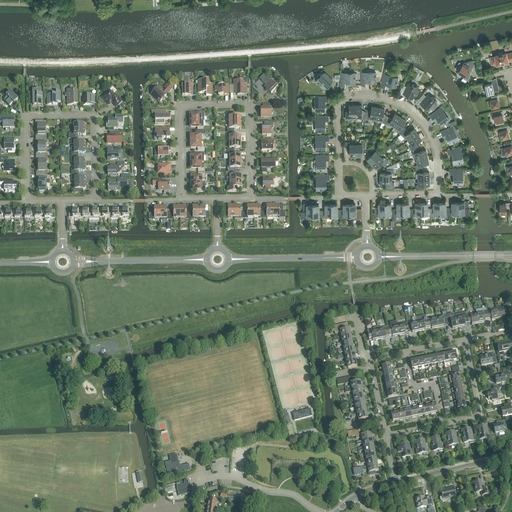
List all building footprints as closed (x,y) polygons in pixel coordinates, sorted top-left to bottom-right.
[(490,58),(492,65),(496,64),(496,65),(508,62),(507,61),(511,60),(511,52),(506,54),(506,53),(503,54),(502,53),(498,54),(498,55),(494,56),(495,57),(490,58)] [(455,67),(455,68),(458,71),(457,73),(460,76),(462,74),(464,75),(463,77),(468,80),(468,82),(468,81),(468,80),(469,80),(469,79),(469,78),(469,77),(469,76),(470,75),(470,74),(470,73),(470,72),(471,72),(471,71),(471,70),(472,69),(472,68),(473,67),(473,66),(474,65),(474,64),(475,64),(474,64),(473,64),(473,60),(467,62),(466,63),(464,62),(463,64),(462,65),(459,63),(456,68),(455,67)] [(340,73),(341,86),(345,86),(345,83),(355,82),(355,73),(355,74),(345,74),(345,73),(340,73)] [(375,82),(376,82),(376,73),(361,73),(361,86),(365,86),(365,81),(375,81),(375,82)] [(317,83),(324,90),(328,86),(329,85),(333,81),(325,74),(322,74),(321,75),(320,74),(319,74),(317,76),(317,77),(318,78),(317,79),(317,83)] [(388,75),(383,74),(380,87),(385,88),(385,85),(395,87),(398,78),(397,78),(397,79),(387,77),(388,75)] [(266,76),(262,81),(266,86),(264,87),(271,94),(273,91),(275,93),(275,92),(276,92),(276,91),(277,90),(277,89),(277,88),(278,87),(277,87),(277,86),(277,85),(276,84),(276,83),(275,82),(274,82),(273,83),(266,76)] [(496,78),(490,79),(483,81),(486,94),(499,91),(496,78)] [(242,80),(233,80),(234,94),(237,94),(237,95),(244,95),(244,94),(247,94),(247,80),(247,79),(242,79),(242,80)] [(200,81),(198,81),(198,84),(199,93),(203,93),(206,93),(206,96),(212,96),(211,84),(208,85),(208,81),(200,81)] [(164,87),(167,90),(164,92),(159,86),(151,94),(159,102),(167,95),(167,94),(172,89),(168,84),(164,87)] [(182,85),(182,95),(193,95),(192,84),(187,84),(187,85),(182,85)] [(406,96),(412,99),(414,95),(416,97),(418,93),(416,91),(418,87),(412,84),(411,86),(408,84),(406,86),(404,85),(402,88),(405,90),(403,93),(407,95),(406,96)] [(218,95),(229,95),(229,85),(218,85),(218,87),(215,87),(215,92),(218,92),(218,95)] [(74,104),(78,104),(78,90),(74,90),(74,89),(73,89),(68,89),(67,90),(67,93),(65,93),(65,94),(65,96),(67,96),(67,105),(74,105),(74,104)] [(31,102),(33,102),(33,105),(43,105),(43,94),(41,94),(41,90),(33,90),(33,97),(32,98),(32,99),(32,100),(31,101),(31,102)] [(116,107),(122,101),(114,93),(113,94),(109,90),(105,95),(105,94),(101,98),(105,101),(105,100),(109,104),(110,104),(112,102),(116,107)] [(60,91),(56,91),(56,94),(47,94),(47,105),(57,105),(57,102),(61,102),(60,91)] [(18,99),(10,92),(6,96),(7,97),(4,100),(7,103),(6,103),(9,107),(9,106),(13,103),(14,104),(18,99)] [(426,96),(423,94),(419,98),(423,100),(419,105),(422,108),(424,106),(428,110),(431,107),(433,109),(436,105),(434,103),(436,101),(431,96),(431,97),(427,95),(426,96)] [(91,96),(91,95),(84,95),(84,96),(84,98),(83,98),(83,105),(82,105),(91,105),(91,104),(95,104),(94,96),(91,96)] [(498,99),(497,95),(491,97),(491,100),(490,100),(491,108),(499,106),(497,99),(498,99)] [(328,97),(315,97),(315,101),(316,101),(316,111),(315,111),(315,112),(325,111),(324,101),(328,101),(328,97)] [(270,107),(270,104),(262,104),(262,107),(261,107),(261,118),(272,117),(272,115),(272,114),(273,113),(273,112),(273,111),(272,111),(272,110),(271,109),(271,107),(270,107)] [(345,119),(349,119),(352,119),(355,120),(355,117),(355,106),(348,106),(349,106),(349,112),(345,112),(345,119)] [(361,112),(361,111),(361,106),(362,106),(355,106),(355,117),(358,117),(358,118),(360,119),(361,119),(365,120),(366,112),(361,112)] [(369,120),(375,121),(378,108),(371,106),(371,107),(372,107),(370,113),(366,112),(365,120),(369,120)] [(384,124),(387,116),(383,116),(384,109),(384,110),(384,109),(378,108),(375,121),(378,122),(379,120),(380,122),(381,122),(384,124)] [(430,116),(432,119),(435,117),(441,125),(449,119),(448,120),(442,112),(443,111),(440,108),(430,116)] [(504,122),(504,121),(502,115),(503,114),(502,111),(492,113),(491,113),(493,121),(494,120),(495,125),(500,124),(500,123),(504,122)] [(204,112),(197,112),(197,115),(190,115),(190,121),(203,121),(204,121),(204,117),(204,112)] [(240,116),(234,116),(234,113),(227,113),(227,117),(229,117),(229,123),(240,122),(240,116)] [(395,114),(391,119),(387,116),(384,124),(388,125),(391,126),(392,125),(394,126),(400,117),(395,113),(394,114),(395,114)] [(170,123),(170,118),(170,115),(155,115),(155,116),(155,124),(165,124),(164,124),(164,120),(170,120),(170,123)] [(315,131),(325,131),(325,121),(328,121),(328,116),(315,116),(315,121),(317,121),(317,131),(315,131)] [(107,118),(107,128),(118,128),(118,124),(123,123),(123,117),(116,117),(107,118)] [(400,134),(406,129),(402,126),(405,121),(406,121),(400,117),(394,126),(396,128),(396,129),(398,132),(400,134)] [(15,119),(0,119),(0,120),(0,127),(3,127),(3,128),(5,128),(5,131),(10,131),(10,128),(14,128),(14,123),(15,122),(15,119)] [(71,121),(71,124),(74,124),(74,130),(85,129),(84,125),(83,125),(83,123),(82,123),(82,120),(71,121)] [(42,121),(35,121),(35,125),(36,125),(36,130),(46,130),(46,126),(47,126),(47,121),(42,121)] [(190,121),(191,127),(197,127),(197,130),(204,130),(203,121),(190,121)] [(227,129),(227,133),(234,132),(234,129),(240,129),(241,129),(240,122),(229,123),(229,129),(227,129)] [(271,135),(271,129),(273,129),(273,122),(270,122),(270,125),(262,125),(262,135),(267,135),(267,136),(271,136),(271,135)] [(509,137),(509,136),(508,137),(507,130),(508,130),(507,125),(497,128),(498,132),(499,131),(500,133),(498,133),(499,137),(501,137),(501,140),(506,139),(506,137),(509,137)] [(450,144),(458,140),(457,140),(453,131),(454,130),(452,127),(441,132),(442,136),(445,134),(450,144)] [(85,129),(74,130),(74,133),(71,133),(71,139),(78,139),(78,136),(83,135),(83,134),(85,134),(85,129)] [(167,139),(170,139),(170,136),(169,136),(169,129),(155,129),(155,134),(157,134),(157,139),(158,139),(158,140),(162,140),(162,139),(167,139)] [(414,129),(409,133),(406,129),(400,134),(405,139),(407,138),(408,140),(418,134),(414,129),(413,129),(414,129)] [(46,130),(36,130),(36,135),(35,135),(35,139),(47,139),(47,134),(46,134),(46,130)] [(108,141),(108,144),(118,144),(118,135),(119,135),(119,132),(116,132),(116,135),(109,135),(109,138),(107,138),(107,141),(108,141)] [(201,142),(201,138),(204,138),(204,135),(205,135),(205,132),(196,132),(196,135),(191,136),(191,142),(201,142)] [(234,132),(227,133),(227,136),(229,136),(230,142),(241,142),(241,135),(240,135),(240,136),(234,136),(234,132)] [(418,147),(416,143),(421,139),(421,140),(418,134),(408,140),(412,145),(410,147),(411,150),(418,147)] [(316,150),(316,151),(325,151),(325,140),(329,140),(328,136),(315,136),(316,140),(317,140),(317,150),(316,150)] [(12,150),(14,150),(14,142),(13,142),(13,138),(4,138),(4,150),(8,150),(8,151),(12,151),(12,150)] [(47,139),(35,139),(35,143),(37,143),(37,148),(46,148),(46,144),(47,144),(47,139)] [(78,139),(71,139),(71,144),(74,144),(74,148),(85,147),(85,143),(84,143),(83,141),(78,142),(78,139)] [(362,149),(366,149),(366,142),(366,139),(360,139),(359,144),(356,144),(356,156),(363,156),(363,155),(362,155),(362,149)] [(274,152),(274,141),(261,141),(261,151),(269,151),(269,152),(274,152)] [(205,151),(205,148),(204,148),(204,145),(201,145),(201,142),(191,142),(191,148),(197,148),(197,151),(205,151)] [(227,148),(227,152),(234,152),(234,148),(240,148),(240,149),(241,149),(241,142),(230,142),(230,148),(227,148)] [(350,142),(346,142),(346,149),(350,149),(350,155),(349,155),(349,156),(356,156),(356,144),(350,145),(350,142)] [(504,147),(502,148),(503,155),(506,155),(506,156),(510,155),(510,154),(511,153),(511,148),(511,146),(511,145),(511,142),(503,144),(504,147)] [(160,150),(158,150),(158,153),(158,156),(161,156),(161,158),(166,158),(166,156),(169,156),(169,153),(170,153),(170,146),(160,146),(160,148),(160,150)] [(85,152),(85,147),(74,148),(71,148),(71,151),(71,157),(78,157),(78,153),(84,153),(84,152),(85,152)] [(374,147),(369,152),(372,155),(367,159),(371,164),(379,156),(375,151),(377,150),(374,147)] [(425,150),(425,151),(419,152),(418,147),(411,150),(412,153),(413,159),(416,159),(427,157),(426,150),(425,150)] [(46,148),(37,148),(37,153),(36,153),(36,157),(47,157),(47,152),(46,152),(46,148)] [(108,148),(108,152),(107,152),(108,160),(119,160),(118,154),(121,154),(121,148),(108,148)] [(453,163),(453,164),(463,162),(460,148),(447,150),(448,154),(453,153),(455,163),(453,163)] [(234,152),(227,152),(227,159),(230,159),(230,162),(241,162),(241,155),(241,156),(234,156),(234,152)] [(204,162),(204,159),(204,153),(198,153),(198,156),(191,156),(191,162),(201,162),(204,162)] [(316,170),(326,170),(325,160),(329,160),(329,155),(316,156),(316,160),(317,160),(317,170),(316,170)] [(390,164),(388,161),(385,158),(384,160),(379,156),(371,164),(376,168),(377,168),(376,168),(381,163),(383,166),(384,166),(390,164)] [(14,164),(14,161),(8,161),(8,158),(0,157),(0,163),(4,163),(4,165),(2,168),(4,170),(4,171),(5,171),(8,173),(10,171),(14,171),(14,168),(15,168),(15,164),(14,164)] [(47,157),(36,157),(36,161),(37,161),(37,166),(46,166),(46,162),(48,162),(47,157)] [(78,157),(71,157),(72,162),(75,162),(75,166),(85,165),(85,161),(84,161),(84,159),(78,160),(78,157)] [(422,164),(428,163),(429,163),(427,157),(416,159),(417,165),(415,165),(415,169),(422,169),(422,164)] [(267,169),(271,169),(270,168),(275,168),(275,162),(279,162),(279,158),(267,158),(267,161),(262,161),(262,173),(267,173),(267,169)] [(201,162),(191,162),(191,169),(198,168),(198,172),(204,171),(204,168),(204,166),(201,166),(201,162)] [(228,168),(228,172),(235,172),(235,168),(241,168),(241,169),(241,162),(230,162),(230,165),(228,165),(228,166),(228,168)] [(108,176),(116,175),(118,173),(118,170),(121,170),(124,166),(124,163),(117,163),(117,166),(116,166),(116,164),(110,164),(110,167),(108,167),(108,176)] [(171,168),(170,164),(156,164),(156,175),(171,175),(171,171),(169,171),(169,168),(171,168)] [(72,169),(72,175),(78,175),(78,172),(84,171),(84,170),(85,170),(85,165),(75,166),(75,169),(72,169)] [(46,166),(37,166),(37,171),(36,171),(36,175),(48,175),(48,170),(46,170),(46,166)] [(380,173),(380,179),(391,179),(391,173),(394,173),(394,169),(387,169),(387,173),(380,173)] [(418,173),(418,179),(429,179),(429,172),(428,172),(429,172),(422,173),(422,169),(415,169),(415,173),(418,173)] [(453,184),(463,184),(463,183),(461,183),(461,173),(463,173),(462,169),(449,169),(450,174),(453,174),(453,184)] [(205,179),(205,172),(198,173),(198,177),(191,177),(191,183),(201,183),(201,179),(205,179)] [(228,172),(228,176),(227,176),(226,178),(226,180),(227,180),(228,182),(230,182),(241,182),(241,175),(235,175),(235,172),(228,172)] [(48,175),(36,175),(36,179),(37,179),(37,184),(47,184),(50,184),(50,180),(48,180),(48,175)] [(78,175),(72,175),(72,180),(75,180),(75,184),(85,183),(85,179),(84,179),(84,177),(79,178),(78,175)] [(316,190),(326,190),(326,179),(329,179),(329,175),(316,175),(316,180),(318,180),(318,190),(316,190)] [(275,181),(275,178),(263,178),(263,183),(263,187),(265,187),(265,190),(270,190),(270,187),(273,187),(273,183),(275,181)] [(9,193),(16,193),(16,183),(6,183),(6,180),(0,179),(0,185),(4,185),(4,190),(9,190),(9,193)] [(116,193),(116,191),(118,191),(118,188),(128,188),(128,179),(117,179),(117,181),(109,181),(109,184),(108,184),(108,186),(108,191),(111,191),(111,193),(114,193),(116,193)] [(169,193),(170,193),(170,187),(170,186),(171,186),(171,183),(162,183),(162,179),(153,179),(153,186),(158,186),(158,190),(164,190),(164,193),(169,192),(169,193)] [(381,186),(387,185),(387,189),(394,189),(394,183),(391,183),(391,179),(380,179),(380,186),(381,186)] [(418,185),(415,185),(416,189),(422,189),(422,185),(429,185),(429,179),(418,179),(418,185)] [(228,188),(228,192),(235,192),(235,188),(241,188),(241,182),(230,182),(230,188),(228,188)] [(85,183),(75,184),(75,189),(72,189),(72,193),(83,192),(83,189),(84,189),(84,188),(85,188),(85,183)] [(201,183),(191,183),(191,189),(198,189),(198,192),(205,192),(205,189),(205,183),(201,183)] [(47,184),(37,184),(37,189),(36,190),(36,194),(36,193),(43,193),(48,193),(48,188),(47,188),(47,184)] [(469,215),(469,209),(468,209),(468,201),(463,201),(463,203),(458,203),(458,214),(464,214),(464,215),(469,215)] [(409,203),(403,204),(403,215),(403,214),(409,214),(409,216),(412,216),(412,209),(409,209),(409,203)] [(415,209),(412,209),(412,216),(415,216),(415,215),(421,214),(421,203),(415,203),(415,209)] [(427,203),(421,203),(421,214),(427,214),(427,216),(430,216),(430,209),(427,209),(427,203)] [(433,209),(430,209),(430,216),(434,216),(434,214),(439,214),(439,203),(433,203),(433,209)] [(445,203),(439,203),(439,214),(440,214),(445,213),(445,215),(449,215),(449,208),(446,208),(445,203)] [(449,208),(449,215),(452,215),(452,213),(458,213),(458,214),(458,203),(451,203),(452,208),(449,208)] [(505,204),(499,204),(499,209),(498,209),(498,213),(499,213),(500,215),(505,215),(505,213),(506,213),(506,210),(509,210),(509,203),(505,203),(505,204)] [(279,218),(285,218),(285,212),(283,212),(283,204),(279,204),(279,205),(273,206),(273,217),(279,217),(279,218)] [(307,204),(303,204),(303,211),(301,211),(301,218),(307,218),(307,216),(313,216),(313,205),(307,205),(307,204)] [(343,210),(340,210),(340,217),(344,217),(343,215),(349,215),(349,204),(343,204),(343,210)] [(349,204),(349,215),(349,219),(355,218),(355,219),(361,219),(361,208),(355,208),(355,204),(349,204)] [(374,209),(374,215),(374,216),(379,216),(379,215),(384,215),(384,204),(378,204),(378,209),(374,209)] [(390,204),(384,204),(384,215),(385,215),(385,214),(390,214),(390,216),(394,216),(394,209),(391,209),(390,204)] [(397,209),(394,209),(394,216),(397,216),(397,215),(403,215),(403,204),(396,204),(397,209)] [(319,205),(313,205),(313,216),(319,215),(319,217),(322,217),(322,210),(319,210),(319,205)] [(325,210),(322,210),(322,217),(325,217),(325,216),(331,216),(331,205),(325,205),(325,210)] [(337,205),(331,205),(331,216),(331,215),(337,215),(337,217),(340,217),(340,210),(337,210),(337,205)] [(149,214),(149,220),(155,220),(155,219),(161,218),(161,207),(155,207),(155,206),(151,206),(151,214),(149,214)] [(228,212),(224,212),(225,219),(229,219),(229,217),(234,217),(234,206),(228,206),(228,212)] [(240,206),(234,206),(234,217),(240,217),(240,219),(244,218),(244,211),(241,212),(240,206)] [(247,211),(244,211),(244,218),(248,218),(248,217),(254,217),(254,206),(247,206),(247,211)] [(260,206),(254,206),(254,217),(260,217),(260,218),(263,218),(263,211),(260,211),(260,206)] [(267,211),(263,211),(263,218),(267,218),(267,217),(273,217),(273,206),(267,206),(267,211)] [(167,207),(161,207),(161,218),(167,218),(167,220),(167,222),(170,222),(170,220),(170,213),(167,213),(167,207)] [(174,213),(170,213),(170,220),(174,220),(174,218),(180,218),(180,207),(174,207),(174,213)] [(186,207),(180,207),(180,218),(186,218),(186,219),(190,219),(190,212),(186,212),(186,207)] [(193,212),(190,212),(190,219),(193,219),(193,218),(199,218),(199,207),(193,207),(193,212)] [(209,219),(209,218),(209,212),(205,212),(205,207),(199,207),(199,218),(205,218),(205,219),(209,219)] [(84,210),(79,210),(79,218),(84,218),(84,219),(85,219),(86,219),(87,219),(89,219),(89,218),(89,210),(89,208),(87,208),(85,208),(85,209),(84,209),(84,210)] [(94,210),(89,210),(89,218),(94,218),(94,219),(95,219),(96,219),(97,219),(99,219),(99,218),(99,210),(99,208),(97,208),(95,208),(95,209),(94,209),(94,210)] [(104,210),(99,210),(99,218),(104,218),(105,219),(106,219),(107,219),(109,219),(109,218),(109,209),(109,208),(107,208),(105,208),(104,209),(104,210)] [(114,209),(109,209),(109,218),(114,218),(115,219),(116,219),(117,219),(119,219),(119,218),(119,209),(119,208),(117,208),(115,208),(114,209)] [(124,209),(119,209),(119,218),(124,217),(124,218),(125,219),(126,219),(127,219),(129,219),(129,208),(127,208),(125,208),(124,209)] [(15,221),(15,223),(18,223),(19,223),(19,222),(20,222),(19,219),(20,219),(25,219),(25,211),(19,211),(19,210),(18,210),(16,210),(16,209),(15,209),(15,211),(15,219),(15,221)] [(25,209),(25,211),(25,219),(25,220),(26,220),(28,220),(29,220),(30,219),(35,219),(35,211),(29,211),(29,210),(28,209),(26,209),(25,209)] [(35,209),(35,211),(35,219),(35,220),(36,220),(38,220),(39,220),(39,219),(40,219),(45,219),(45,210),(39,210),(39,209),(38,209),(36,209),(35,209)] [(55,219),(55,218),(55,210),(49,210),(49,209),(48,209),(46,209),(45,209),(45,210),(45,219),(45,220),(46,220),(48,220),(49,220),(49,219),(50,219),(55,219)] [(69,210),(69,217),(69,218),(74,218),(74,219),(75,219),(76,220),(77,220),(79,220),(79,218),(79,210),(79,209),(77,209),(75,209),(74,209),(74,210),(69,210)] [(5,210),(5,211),(5,219),(5,221),(6,221),(8,221),(9,220),(10,219),(15,219),(15,211),(9,211),(9,210),(8,210),(6,210),(5,210)] [(496,311),(498,319),(505,318),(504,316),(508,315),(506,307),(499,308),(496,309),(496,311)] [(492,309),(486,311),(488,319),(491,318),(492,321),(498,319),(496,311),(496,309),(492,309)] [(476,315),(478,324),(485,322),(484,320),(488,319),(486,311),(480,312),(480,314),(476,315)] [(452,313),(446,315),(448,323),(451,323),(452,329),(459,327),(457,319),(454,320),(452,313)] [(473,313),(466,315),(468,323),(471,322),(472,325),(478,324),(476,315),(473,316),(473,313)] [(416,319),(417,323),(418,332),(425,330),(425,328),(428,327),(427,319),(426,319),(426,317),(425,315),(416,317),(416,318),(416,319)] [(448,323),(446,315),(436,317),(438,327),(445,326),(444,324),(448,323)] [(460,318),(457,319),(459,327),(465,326),(465,324),(468,323),(466,315),(460,316),(460,318)] [(438,327),(436,317),(427,319),(428,327),(431,327),(432,329),(438,327)] [(387,327),(389,335),(392,334),(392,337),(399,335),(397,325),(396,321),(390,322),(390,326),(387,327)] [(413,321),(407,323),(408,331),(412,330),(412,333),(418,332),(417,323),(413,324),(413,321)] [(397,325),(399,335),(405,334),(405,332),(408,331),(407,323),(400,324),(397,325)] [(379,339),(377,326),(374,327),(373,329),(367,331),(369,339),(372,338),(373,341),(379,339)] [(389,335),(387,327),(381,328),(381,327),(379,326),(377,326),(379,339),(386,338),(385,336),(389,335)] [(349,329),(348,329),(346,329),(343,330),(340,330),(341,337),(351,335),(349,329)] [(351,335),(341,337),(343,343),(352,341),(351,335)] [(343,343),(340,343),(341,346),(343,346),(344,349),(353,348),(352,341),(343,343)] [(499,353),(500,356),(503,354),(505,356),(508,353),(509,351),(511,350),(510,342),(497,345),(499,353)] [(344,349),(341,350),(342,353),(344,352),(345,356),(355,354),(353,348),(344,349)] [(455,351),(449,352),(450,361),(451,363),(454,362),(453,360),(457,359),(457,360),(460,359),(459,356),(456,356),(455,351)] [(449,352),(442,354),(444,362),(444,364),(451,363),(450,361),(449,352)] [(345,356),(343,356),(343,359),(346,358),(346,362),(356,360),(355,354),(345,356)] [(492,363),(496,362),(495,354),(490,355),(490,356),(480,358),(481,366),(492,364),(492,363)] [(436,355),(430,356),(432,364),(432,367),(435,366),(434,364),(438,363),(436,355)] [(430,356),(423,357),(425,366),(426,368),(428,368),(428,365),(432,364),(430,356)] [(423,357),(417,359),(419,367),(419,369),(422,369),(421,366),(425,366),(423,357)] [(417,359),(410,360),(412,371),(415,370),(415,368),(419,367),(417,359)] [(381,366),(383,372),(394,370),(393,370),(393,367),(391,368),(390,364),(381,366)] [(394,370),(383,372),(384,379),(392,377),(395,377),(394,374),(394,370)] [(504,376),(511,374),(511,370),(499,373),(500,377),(495,378),(496,384),(505,383),(504,376)] [(452,380),(453,383),(461,382),(460,375),(449,377),(450,380),(452,380)] [(384,379),(385,385),(396,383),(396,380),(393,381),(392,377),(384,379)] [(352,382),(351,383),(352,389),(361,387),(360,381),(355,382),(352,382)] [(453,387),(454,390),(463,388),(461,382),(453,383),(450,384),(451,387),(453,387)] [(385,385),(387,392),(397,390),(396,383),(385,385)] [(349,389),(346,390),(347,393),(350,392),(353,391),(353,395),(363,393),(361,387),(352,389),(349,389)] [(455,393),(455,396),(464,394),(463,388),(454,390),(452,390),(452,393),(455,393)] [(497,395),(500,394),(499,388),(490,390),(491,393),(487,394),(488,399),(491,398),(492,401),(498,399),(497,395)] [(399,396),(398,393),(396,394),(395,390),(397,390),(387,392),(388,398),(399,396)] [(363,393),(353,395),(355,402),(364,400),(363,393)] [(364,400),(355,402),(356,408),(365,406),(364,400)] [(433,405),(429,406),(431,414),(437,413),(435,402),(432,403),(433,405)] [(503,417),(511,415),(511,414),(511,408),(510,404),(504,405),(505,409),(501,410),(503,417)] [(420,407),(416,408),(418,417),(425,415),(423,407),(423,405),(420,405),(420,407)] [(365,406),(356,408),(357,414),(367,412),(365,406)] [(404,411),(405,419),(412,418),(410,409),(410,407),(407,408),(403,408),(404,411)] [(295,413),(296,417),(294,418),(294,420),(307,417),(312,416),(310,409),(295,413)] [(354,414),(351,415),(352,418),(355,417),(358,416),(359,420),(368,419),(367,412),(357,414),(354,414)] [(503,428),(506,428),(504,421),(496,422),(497,426),(493,426),(495,433),(504,432),(503,428)] [(487,432),(486,425),(477,427),(480,439),(485,438),(486,440),(492,439),(490,431),(487,432)] [(470,444),(476,442),(475,435),(472,435),(470,428),(462,430),(464,443),(470,442),(470,444)] [(454,447),(461,445),(459,438),(456,438),(455,431),(446,433),(449,446),(454,445),(454,447)] [(363,434),(361,435),(363,441),(372,439),(371,433),(366,434),(363,434)] [(439,451),(445,450),(444,443),(441,443),(439,436),(431,438),(433,451),(439,450),(439,451)] [(363,441),(357,442),(357,445),(363,444),(364,448),(373,446),(372,439),(363,441)] [(423,455),(429,454),(428,446),(425,447),(424,440),(415,441),(418,454),(423,453),(423,455)] [(409,450),(408,443),(399,445),(400,448),(397,448),(398,454),(401,453),(402,457),(407,456),(408,458),(414,457),(412,449),(409,450)] [(364,448),(361,448),(362,451),(364,450),(365,454),(375,452),(373,446),(364,448)] [(375,452),(365,454),(366,460),(376,458),(375,452)] [(165,463),(168,476),(181,473),(190,471),(189,466),(188,464),(182,466),(181,466),(181,467),(180,467),(179,464),(180,462),(178,461),(176,454),(169,456),(170,461),(165,463)] [(364,461),(361,461),(361,462),(361,464),(364,464),(367,463),(368,466),(377,464),(376,458),(366,460),(364,461)] [(353,469),(354,476),(355,476),(363,474),(362,471),(367,470),(367,469),(368,469),(369,472),(368,473),(369,476),(376,475),(375,471),(378,471),(377,464),(368,466),(362,468),(362,467),(353,469)] [(190,490),(188,483),(187,480),(184,481),(184,484),(176,486),(178,492),(179,496),(188,494),(189,493),(190,492),(190,491),(190,490)] [(482,495),(488,494),(487,487),(483,488),(481,481),(473,483),(476,493),(481,491),(482,495)] [(445,501),(446,499),(446,498),(456,496),(457,500),(461,499),(459,492),(455,493),(454,488),(441,491),(442,496),(441,496),(440,498),(441,501),(443,502),(445,501)] [(435,511),(434,510),(434,509),(433,508),(433,507),(432,506),(434,505),(433,503),(432,503),(430,497),(424,498),(424,497),(415,499),(418,509),(426,507),(426,505),(428,505),(429,508),(427,510),(428,511),(435,511)] [(207,506),(216,507),(217,503),(216,503),(217,501),(215,501),(216,499),(210,498),(210,502),(208,502),(207,506)]
